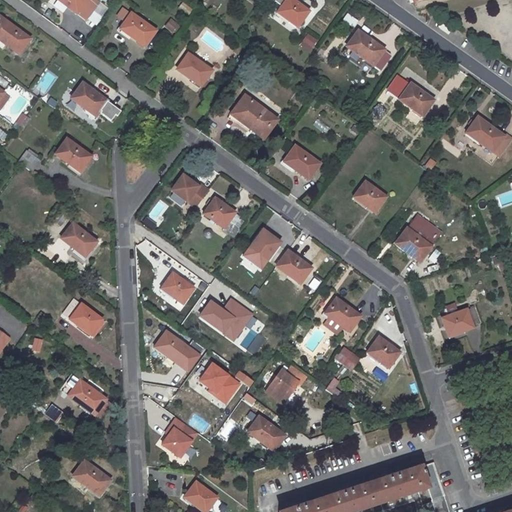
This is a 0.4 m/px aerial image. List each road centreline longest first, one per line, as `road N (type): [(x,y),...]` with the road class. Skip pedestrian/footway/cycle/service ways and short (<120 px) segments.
road 1 (residential): [(430,382),(398,286),(185,130)]
road 2 (residential): [(124,203),(140,511)]
road 3 (residential): [(447,440),(266,500),(265,511)]
road 4 (residential): [(151,104),(10,0)]
road 5 (residential): [(377,0),(511,93)]
